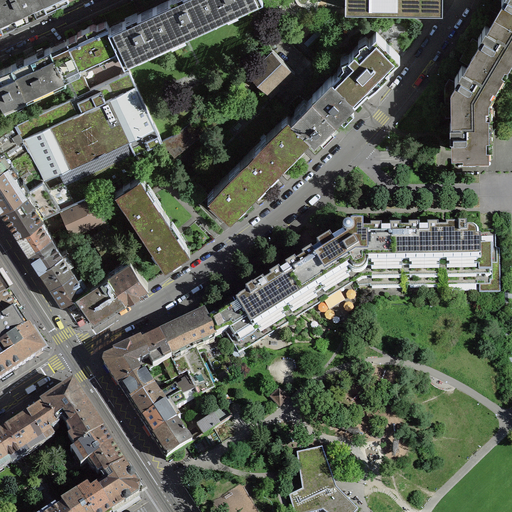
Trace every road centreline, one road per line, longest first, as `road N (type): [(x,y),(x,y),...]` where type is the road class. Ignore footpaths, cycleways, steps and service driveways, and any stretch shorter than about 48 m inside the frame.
road 1 (residential): [(72,354),(232,253),(351,152)]
road 2 (residential): [(351,152),(464,0)]
road 3 (unknown): [(49,26),(81,106),(81,115),(58,131),(59,151),(92,143)]
road 4 (residential): [(511,194),(406,190),(351,152)]
road 5 (tertiary): [(165,497),(72,354)]
road 6 (tertiary): [(72,354),(0,243)]
